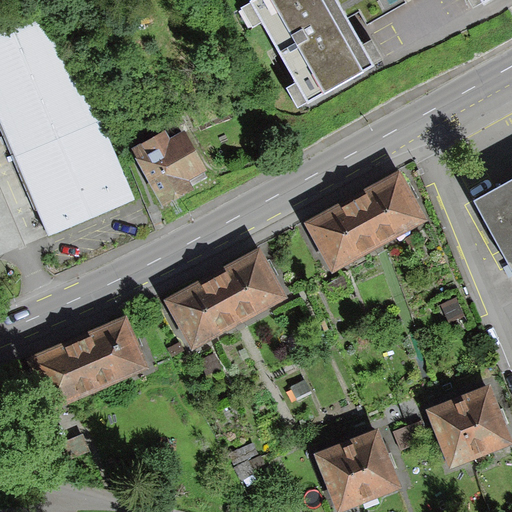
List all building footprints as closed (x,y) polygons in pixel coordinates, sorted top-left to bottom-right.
[(264,0),(254,6),(310,107),(373,73),(332,0),(264,0)] [(0,118),(50,236),(134,200),(55,11),(0,34),(0,118)] [(166,132),(134,150),(164,205),(190,191),(185,182),(207,171),(186,131),(170,140),(166,132)] [(511,169),(462,198),(511,287),(511,169)] [(400,172),(353,199),(380,246),(427,219),(400,172)] [(353,199),(307,226),(334,272),(380,246),(353,199)] [(264,249),(214,275),(240,324),(290,297),(264,249)] [(214,275),(164,302),(190,351),(240,324),(214,275)] [(103,384),(150,364),(128,313),(81,333),(103,384)] [(57,404),(103,384),(81,333),(35,353),(57,404)] [(486,383),(419,413),(443,469),(511,439),(486,383)] [(389,485),(366,429),(305,454),(328,510),(389,485)]
